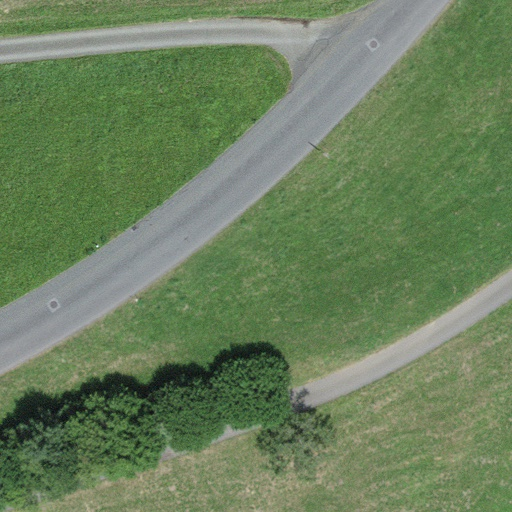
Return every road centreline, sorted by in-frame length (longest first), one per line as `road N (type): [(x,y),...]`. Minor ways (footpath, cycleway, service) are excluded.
road 1 (track): [(0,497),(254,423),(411,352),(511,284)]
road 2 (tertiary): [(411,0),(256,173),(114,287),(0,349)]
